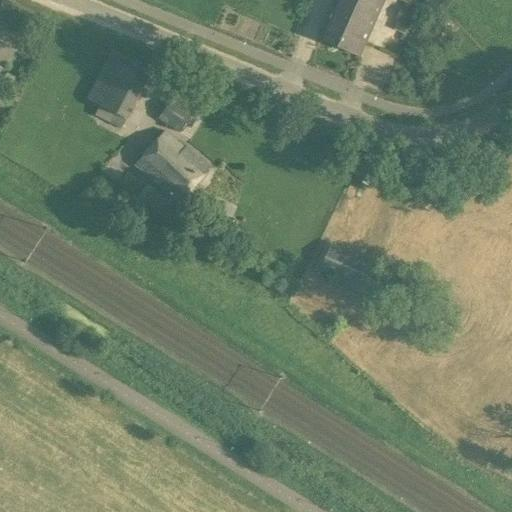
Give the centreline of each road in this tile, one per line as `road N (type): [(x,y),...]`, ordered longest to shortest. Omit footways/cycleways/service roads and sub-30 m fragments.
road 1 (unclassified): [(511,476),(336,370),(309,343),(298,300),(298,239),(325,111)]
road 2 (unclassified): [(311,511),(0,315)]
road 3 (unclassified): [(325,111),(63,0)]
